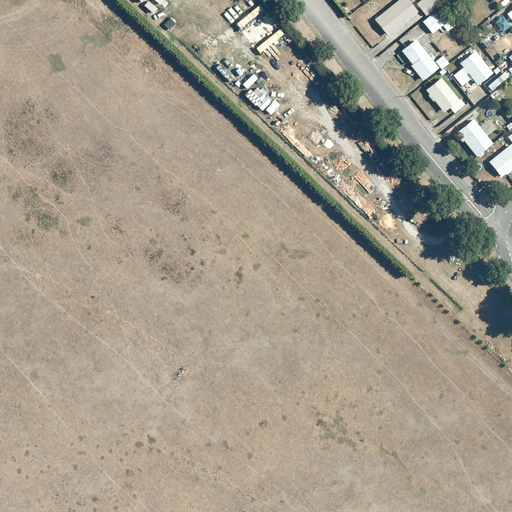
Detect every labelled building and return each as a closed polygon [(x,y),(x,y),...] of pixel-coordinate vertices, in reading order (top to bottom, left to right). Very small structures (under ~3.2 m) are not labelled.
[(377,0),(373,3),(387,20),(413,0),(377,0)] [(426,17),(442,4),(438,0),(419,0),(415,4),(426,17)] [(442,4),(426,17),(421,21),(431,34),(441,25),(446,31),(457,23),(444,6),(442,4)] [(439,54),(415,25),(398,38),(422,67),(439,54)] [(441,59),(422,75),(442,97),(460,81),(441,59)] [(511,70),(508,66),(486,85),(490,91),(511,71),(511,70)] [(471,100),(453,116),(475,141),(493,124),(471,100)] [(511,127),(488,145),(502,163),(511,155),(511,127)]
